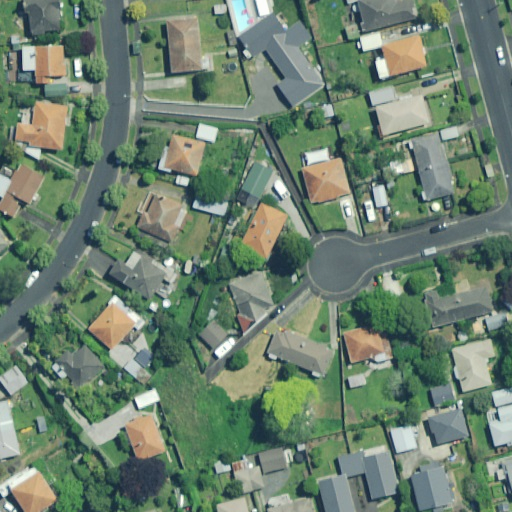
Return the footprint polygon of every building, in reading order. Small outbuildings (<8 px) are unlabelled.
[(61,36),(59,0),(23,0),(24,8),(29,8),(30,37),(61,36)] [(345,0),(346,5),(355,3),(362,33),(418,20),(413,0),(396,4),(394,0),(345,0)] [(201,60),(198,20),(167,23),(171,75),(210,71),(209,59),(201,60)] [(311,68),(285,30),(262,46),(288,84),(291,83),(299,95),(314,84),(306,72),(311,68)] [(429,67),(420,35),(382,46),(379,34),(360,40),(367,66),(376,63),(380,81),(429,67)] [(65,92),(65,48),(23,49),(24,74),(21,75),(21,87),(45,86),(45,93),(65,92)] [(429,125),(422,96),(395,103),(390,87),(371,92),(380,128),(377,129),(380,141),(389,138),(389,135),(429,125)] [(17,125),(15,142),(28,144),(28,147),(62,151),(67,108),(36,104),(34,127),(17,125)] [(320,107),(323,120),(333,117),(331,105),(320,107)] [(217,130),(200,127),(197,139),(214,143),(217,130)] [(458,137),(456,128),(407,141),(409,152),(413,151),(424,194),(421,194),(423,203),(453,195),(440,142),(458,137)] [(205,145),(171,136),(165,158),(161,157),(158,171),(171,174),(172,172),(178,173),(175,184),(187,187),(190,176),(197,178),(205,145)] [(273,171),(249,160),(240,179),(247,182),(242,192),(260,200),(273,171)] [(350,196),(341,160),(302,170),(311,206),(350,196)] [(45,178),(20,165),(13,179),(0,172),(0,198),(3,200),(0,204),(0,212),(15,220),(23,203),(31,207),(45,178)] [(273,182),(281,198),(289,194),(281,178),(273,182)] [(387,207),(383,182),(372,184),(377,209),(387,207)] [(183,206),(151,192),(146,205),(141,203),(136,213),(142,215),(136,229),(173,244),(179,228),(175,226),(183,206)] [(228,204),(197,195),(193,209),(224,218),(228,204)] [(355,218),(352,200),(339,202),(342,221),(355,218)] [(287,218),(261,205),(239,250),(255,257),(265,263),(287,218)] [(0,254),(8,248),(0,238),(0,254)] [(176,278),(135,252),(126,266),(119,261),(109,276),(150,302),(163,280),(171,286),(176,278)] [(244,336),(267,316),(265,310),(274,307),(261,271),(228,283),(240,315),(236,316),(244,336)] [(494,313),(487,286),(425,303),(432,330),(494,313)] [(89,331),(112,352),(134,328),(138,332),(146,324),(118,299),(89,331)] [(505,313),(484,319),(489,334),(509,328),(505,313)] [(228,336),(214,322),(199,336),(213,350),(228,336)] [(392,360),(381,322),(343,333),(352,365),(373,359),(375,365),(392,360)] [(333,352),(278,329),(267,355),(322,378),(333,352)] [(494,358),(490,341),(451,351),(463,394),(491,386),(484,361),(494,358)] [(102,368),(84,348),(74,357),(69,352),(51,368),(61,379),(65,375),(79,390),(102,368)] [(24,387),(12,370),(0,378),(0,382),(11,397),(24,387)] [(366,385),(362,373),(349,376),(352,389),(366,385)] [(132,388),(138,409),(158,403),(152,382),(132,388)] [(456,404),(451,385),(430,390),(435,409),(456,404)] [(511,389),(492,394),(497,413),(487,415),(495,448),(511,443),(511,389)] [(0,466),(5,465),(4,459),(19,456),(7,402),(0,404),(0,466)] [(467,439),(460,411),(425,420),(432,447),(467,439)] [(165,453),(152,416),(124,426),(138,463),(165,453)] [(47,433),(44,418),(36,419),(39,434),(47,433)] [(417,449),(411,427),(390,432),(397,455),(417,449)] [(343,478),(320,484),(326,511),(355,511),(348,479),(365,475),(372,501),(399,494),(387,446),(338,458),(343,478)] [(259,456),(263,475),(289,469),(284,449),(259,456)] [(239,496),(264,489),(257,456),(231,463),(239,496)] [(213,461),(217,475),(230,471),(226,457),(213,461)] [(42,511),(58,502),(48,486),(55,481),(41,458),(30,465),(33,469),(0,489),(0,493),(4,500),(12,495),(23,511),(42,511)] [(511,460),(501,464),(503,471),(496,473),(499,481),(505,479),(509,494),(511,493),(511,460)] [(434,471),(432,463),(419,466),(421,474),(411,476),(418,511),(421,511),(452,505),(444,468),(434,471)] [(217,507),(217,511),(247,511),(245,500),(217,507)] [(312,511),(309,501),(268,511),(312,511)]
